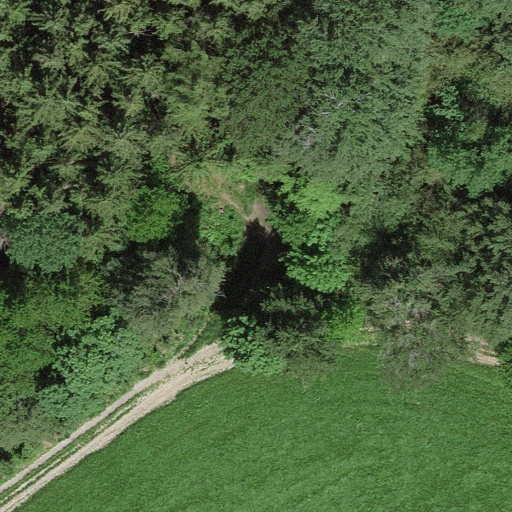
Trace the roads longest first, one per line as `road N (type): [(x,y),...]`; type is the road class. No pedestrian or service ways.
road 1 (track): [(511,349),(292,196),(112,121),(0,91)]
road 2 (track): [(511,358),(384,330),(227,355),(164,383),(0,499)]
road 3 (track): [(423,0),(338,86),(227,355)]
